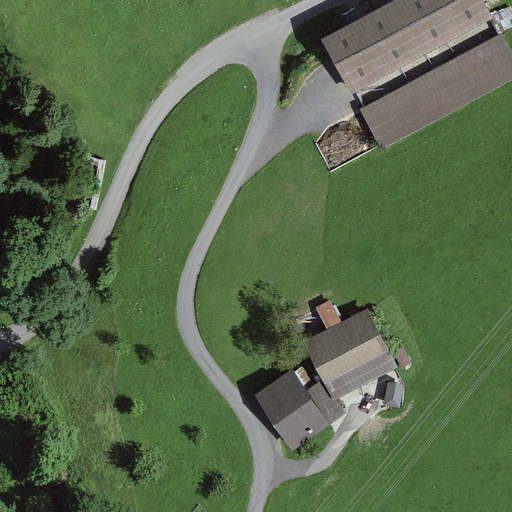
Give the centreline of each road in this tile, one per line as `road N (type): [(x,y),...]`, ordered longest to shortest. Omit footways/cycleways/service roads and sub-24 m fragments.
road 1 (unclassified): [(270,26),(261,138),(184,291),(185,314),(212,376),(241,404),(263,449),(257,511)]
road 2 (unclassified): [(270,26),(179,82),(74,291),(50,321),(0,346)]
